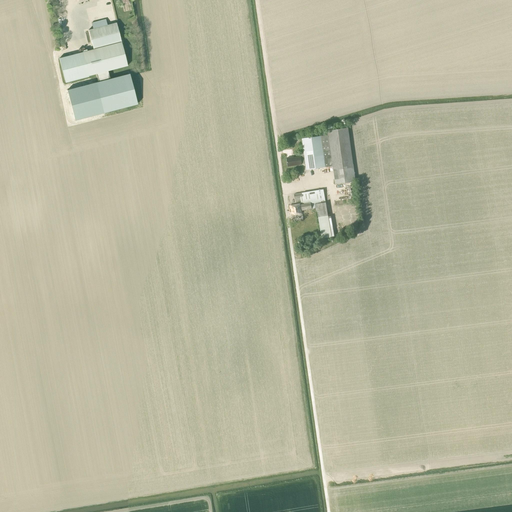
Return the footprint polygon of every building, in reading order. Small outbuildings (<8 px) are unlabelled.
[(93,49),(59,58),(65,83),(89,77),(88,76),(96,74),(107,71),(127,66),(116,23),(107,25),(106,19),(91,23),(93,29),(88,30),(93,49)] [(107,71),(96,74),(98,82),(95,83),(103,112),(137,103),(129,74),(110,79),(107,71)] [(287,158),(288,166),(302,164),(301,163),(305,162),(306,170),(333,166),(335,184),(355,181),(348,128),(323,131),(324,136),(302,139),(304,152),(299,153),(300,157),(292,158),(292,157),(287,158)] [(323,189),(294,194),(295,202),(301,201),(301,203),(304,202),(314,201),(315,208),(316,212),(317,211),(322,239),(332,237),(328,216),(326,202),(325,202),(323,189)] [(299,204),(291,205),(292,212),(292,216),(301,214),(300,210),(300,207),(301,207),(302,210),(312,208),(315,208),(314,201),(304,202),(304,204),(301,204),(299,205),(299,204)]
